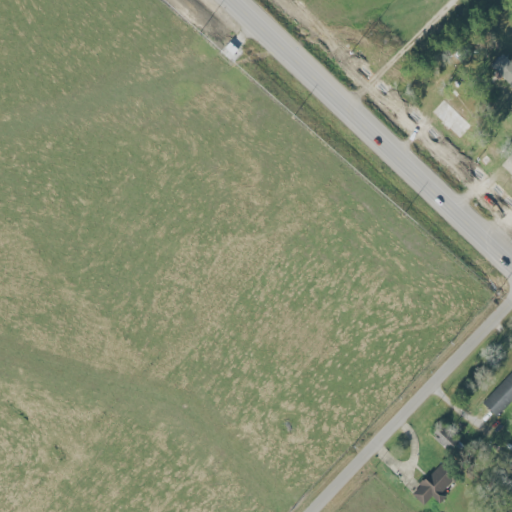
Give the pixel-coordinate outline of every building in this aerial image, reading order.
[(511,58),(510,61),(502,53),(490,65),(511,86),(511,58)] [(430,112),(458,138),(472,124),(444,98),(430,112)] [(511,400),(511,371),(482,403),(496,417),(511,400)] [(459,441),(444,431),(438,441),(453,451),(459,441)] [(431,497),(439,504),(446,496),(442,492),(455,478),(440,464),(411,494),(423,505),(431,497)]
